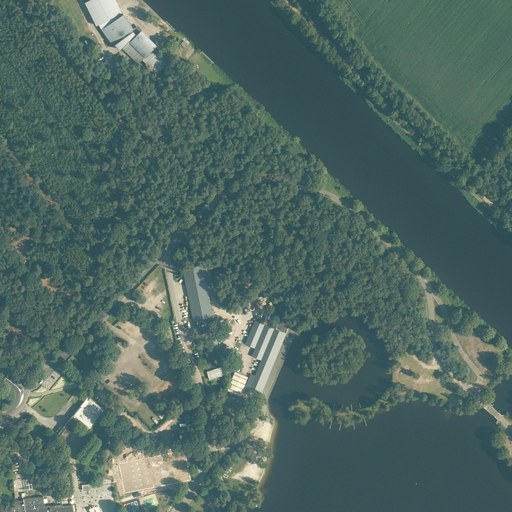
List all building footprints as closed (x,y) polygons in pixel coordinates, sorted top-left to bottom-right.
[(116,0),(88,0),(85,2),(97,25),(99,24),(102,29),(101,29),(112,44),(116,41),(117,42),(115,43),(121,49),(122,47),(123,49),(138,63),(142,59),(146,63),(145,64),(156,75),(167,64),(156,53),(155,54),(151,50),(155,46),(140,31),(138,34),(133,29),(134,29),(125,16),(123,14),(122,13),(116,0)] [(253,289),(257,298),(264,295),(259,286),(253,289)] [(206,296),(196,319),(241,338),(251,314),(206,296)] [(246,385),(250,387),(255,389),(259,391),(287,325),(278,322),(276,328),(255,320),(245,344),(255,348),(252,356),(261,360),(255,375),(250,373),(246,385)] [(91,359),(85,353),(82,350),(76,355),(86,364),(91,359)] [(210,379),(215,377),(224,375),(221,367),(215,369),(210,371),(211,374),(208,374),(210,379)] [(235,371),(227,390),(240,395),(247,376),(235,371)] [(88,396),(70,418),(71,419),(74,416),(75,417),(76,416),(90,428),(105,410),(90,398),(88,401),(87,400),(89,397),(88,396)] [(68,425),(59,436),(64,440),(73,429),(68,425)] [(185,450),(119,463),(125,493),(129,493),(186,481),(191,480),(185,450)] [(88,497),(97,496),(95,482),(83,483),(84,495),(88,494),(88,497)] [(73,511),(73,504),(63,506),(63,504),(50,505),(45,506),(43,496),(23,498),(23,500),(15,501),(16,506),(6,507),(6,511),(73,511)]
